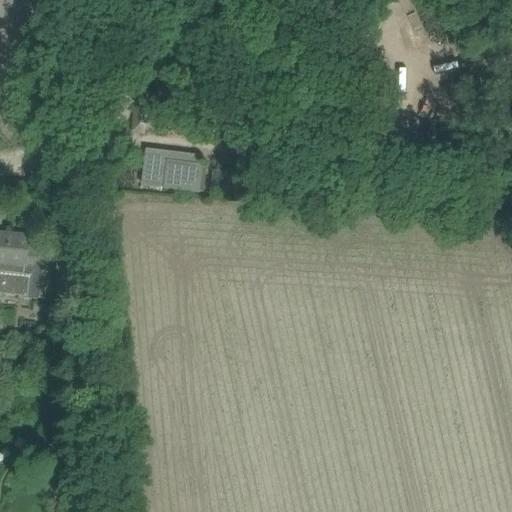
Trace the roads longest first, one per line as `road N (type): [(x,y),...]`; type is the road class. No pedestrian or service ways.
road 1 (track): [(23,148),(126,223),(142,511)]
road 2 (unclassified): [(23,148),(71,0)]
